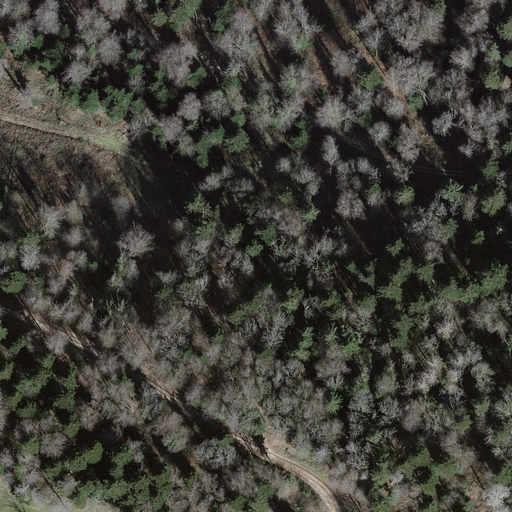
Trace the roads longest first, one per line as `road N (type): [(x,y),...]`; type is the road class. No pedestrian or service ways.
road 1 (track): [(39,0),(186,50),(381,156),(511,172)]
road 2 (track): [(0,305),(96,349),(302,471),(330,495),(336,511)]
